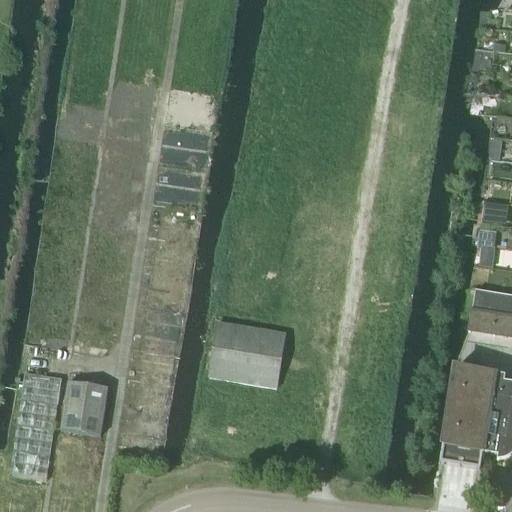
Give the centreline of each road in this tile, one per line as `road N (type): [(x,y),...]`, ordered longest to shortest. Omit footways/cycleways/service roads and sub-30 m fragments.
road 1 (track): [(312,511),(409,0)]
road 2 (tertiary): [(176,511),(230,503),(306,511)]
